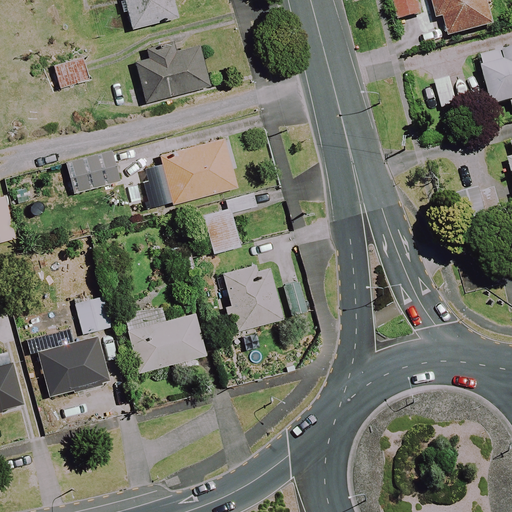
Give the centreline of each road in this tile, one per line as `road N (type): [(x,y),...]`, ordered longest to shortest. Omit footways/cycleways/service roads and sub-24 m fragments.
road 1 (secondary): [(337,413),(356,328),(347,151)]
road 2 (secondary): [(347,151),(386,242),(465,363)]
road 3 (trunk): [(183,511),(248,483),(332,424)]
road 4 (secondary): [(347,151),(310,0)]
road 5 (trunk): [(337,413),(382,376),(425,363),(465,363)]
